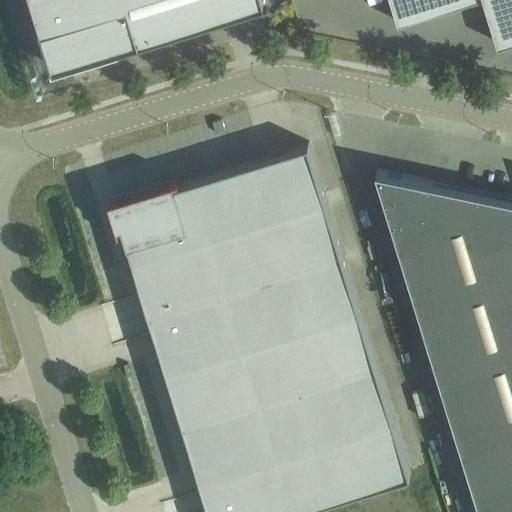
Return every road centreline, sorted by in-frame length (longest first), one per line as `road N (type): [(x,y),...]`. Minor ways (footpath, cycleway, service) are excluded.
road 1 (unclassified): [(0,156),(284,71),(511,118)]
road 2 (unclassified): [(0,237),(84,511)]
road 3 (unknown): [(28,0),(52,65),(249,11)]
